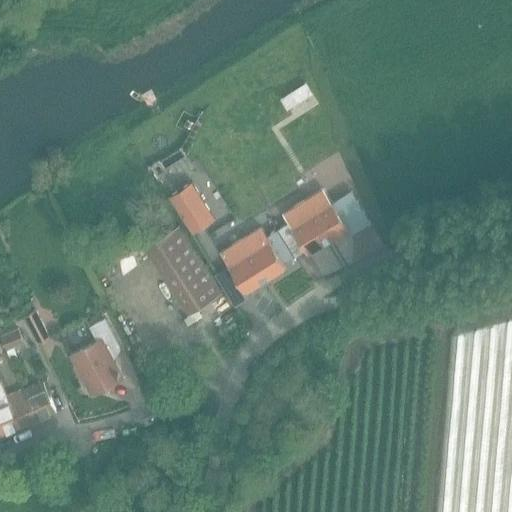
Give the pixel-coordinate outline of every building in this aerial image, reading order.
[(215,218),(196,187),(191,180),(169,195),(172,199),(193,232),(215,218)] [(288,221),(278,228),(295,255),(305,249),(308,253),(349,228),(332,200),(313,212),(305,198),(283,212),(288,221)] [(146,244),(188,312),(222,291),(180,223),(146,244)] [(295,255),(278,228),(265,235),(269,240),(251,251),(242,237),(220,251),(245,292),(286,266),(284,262),(295,255)] [(222,316),(233,322),(239,310),(229,304),(222,316)] [(26,315),(38,340),(49,335),(36,310),(26,315)] [(85,378),(92,392),(122,376),(109,351),(120,345),(105,317),(90,325),(97,339),(71,353),(77,364),(74,365),(82,380),(85,378)] [(2,334),(8,348),(26,340),(20,326),(2,334)] [(143,364),(154,386),(166,380),(155,358),(143,364)] [(26,386),(40,416),(56,408),(43,379),(26,386)] [(21,424),(40,416),(26,386),(8,394),(21,424)] [(21,424),(8,394),(0,397),(0,422),(4,431),(21,424)]
